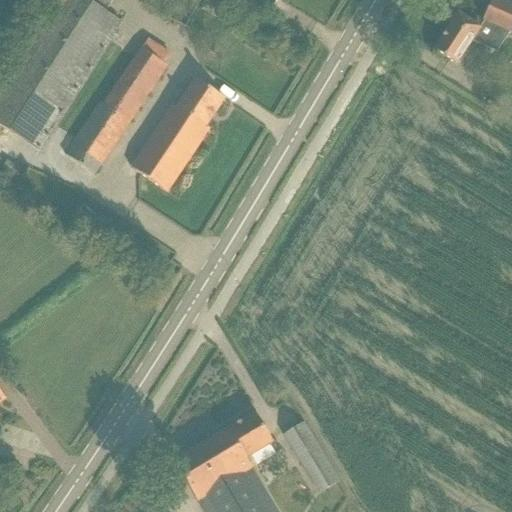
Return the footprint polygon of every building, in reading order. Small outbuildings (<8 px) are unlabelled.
[(50,0),(0,78),(0,127),(37,152),(54,127),(109,41),(120,25),(104,14),(112,0),(50,0)] [(176,0),(166,19),(187,29),(201,0),(176,0)] [(244,0),(236,0),(232,7),(262,27),(280,0),(251,0),(249,3),(244,0)] [(483,23),(479,29),(457,14),(432,51),(456,66),(471,43),(483,49),(497,29),(510,35),(511,29),(511,8),(493,0),(492,0),(483,22),(483,23)] [(94,176),(166,67),(141,50),(106,108),(102,104),(65,155),(94,176)] [(166,194),(209,130),(205,128),(223,100),(195,81),(176,108),(173,106),(130,170),(166,194)] [(2,169),(19,180),(23,173),(6,162),(2,169)] [(174,463),(184,480),(203,511),(276,511),(250,469),(245,460),(271,444),(253,415),(174,463)] [(282,437),(317,496),(339,483),(304,424),(282,437)]
